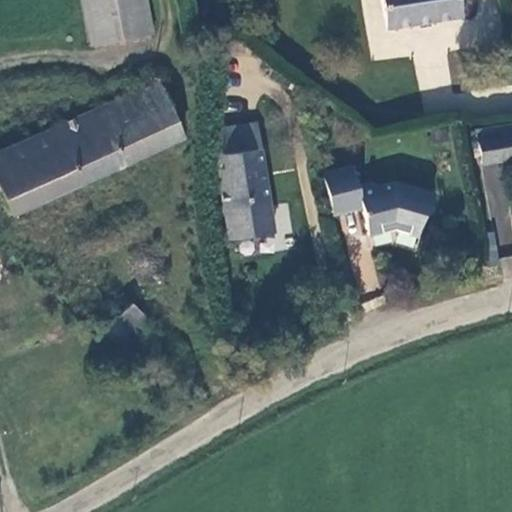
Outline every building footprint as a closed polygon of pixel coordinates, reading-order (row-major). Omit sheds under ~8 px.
[(83,0),(93,45),(156,32),(149,0),(83,0)] [(381,0),(385,25),(460,14),(459,6),(462,1),(462,0),(381,0)] [(158,79),(0,152),(0,182),(14,213),(184,135),(158,79)] [(225,239),(271,232),(257,121),(213,128),(225,239)] [(485,163),(511,158),(511,132),(480,139),(485,163)] [(333,217),(362,210),(370,240),(394,235),(418,242),(424,220),(431,217),(436,200),(395,188),(381,191),(375,188),(359,191),(354,171),(324,178),(333,217)] [(511,253),(498,258),(505,279),(511,276),(511,253)] [(121,343),(146,315),(131,302),(107,329),(121,343)]
